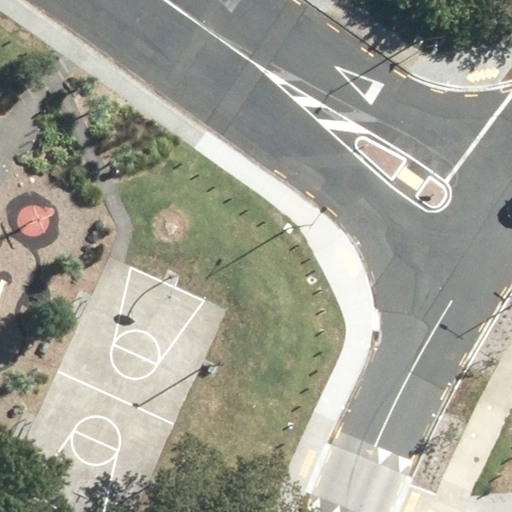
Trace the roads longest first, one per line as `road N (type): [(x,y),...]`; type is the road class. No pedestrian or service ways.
road 1 (residential): [(162,0),(495,234)]
road 2 (residential): [(495,234),(407,386),(353,511)]
